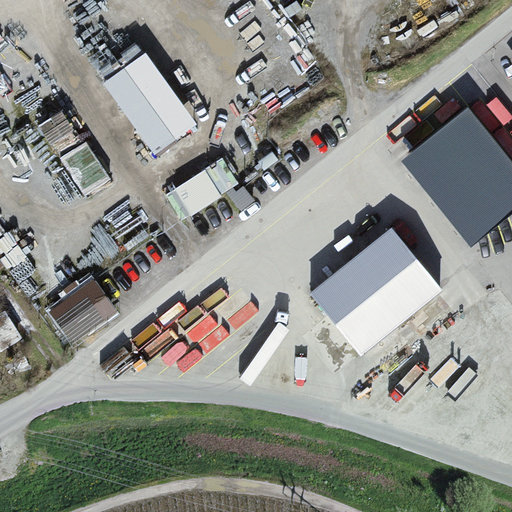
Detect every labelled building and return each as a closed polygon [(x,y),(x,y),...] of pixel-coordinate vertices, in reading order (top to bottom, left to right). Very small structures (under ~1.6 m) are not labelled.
[(150,58),(107,87),(158,160),(200,128),(150,58)] [(468,241),(511,205),(511,156),(467,102),(399,157),(468,241)] [(62,151),(84,188),(109,173),(86,136),(62,151)] [(222,161),(174,190),(191,218),(239,189),(222,161)] [(396,232),(314,297),(365,362),(447,297),(396,232)] [(91,281),(48,312),(75,349),(118,318),(91,281)] [(511,371),(511,367),(497,347),(463,373),(480,395),(511,371)]
